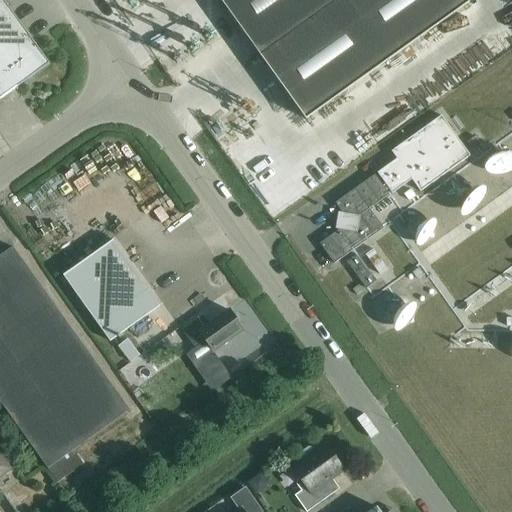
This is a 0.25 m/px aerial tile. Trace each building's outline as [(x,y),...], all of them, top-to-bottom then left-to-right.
[(0,0),(0,99),(49,64),(2,0),(0,0)] [(219,0),(260,56),(338,0),(219,0)] [(470,4),(467,0),(338,0),(260,56),(307,121),(470,4)] [(385,184),(382,186),(386,191),(388,189),(392,194),(411,180),(420,192),(470,156),(441,116),(391,152),(397,159),(377,173),(385,184)] [(320,244),(334,264),(383,229),(369,209),(389,195),(386,191),(382,186),(374,175),(335,203),(349,223),(320,244)] [(110,342),(159,307),(113,240),(63,276),(110,342)] [(130,410),(13,247),(0,256),(0,402),(48,469),(130,410)] [(376,282),(358,255),(347,263),(366,289),(376,282)] [(202,315),(181,330),(194,348),(205,341),(213,352),(243,330),(229,310),(209,325),(202,315)] [(159,407),(168,425),(186,417),(177,398),(159,407)] [(329,480),(343,470),(325,445),(315,452),(313,449),(308,448),(302,452),(301,457),(304,461),(293,468),(300,478),(294,482),(301,491),(295,496),(306,511),(307,511),(335,493),(329,484),(329,480)] [(0,477),(10,470),(0,455),(0,477)] [(261,511),(262,511),(245,488),(231,498),(239,510),(236,511),(261,511)]
